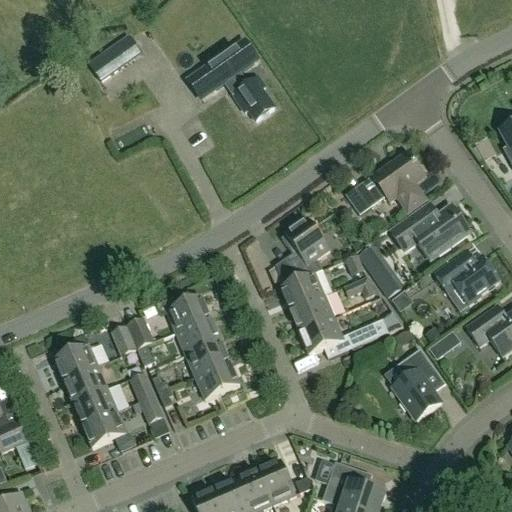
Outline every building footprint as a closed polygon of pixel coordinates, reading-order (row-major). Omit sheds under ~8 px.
[(173,0),(180,8),(191,0),(173,0)] [(129,41),(85,71),(100,89),(140,60),(129,41)] [(256,118),(263,127),(276,116),(263,96),(265,94),(257,80),(247,87),(239,76),(258,63),(244,43),(188,82),(201,102),(229,83),(233,89),(229,92),(245,116),(250,122),(256,118)] [(138,76),(143,87),(106,104),(112,117),(164,92),(153,69),(138,76)] [(186,110),(200,139),(220,129),(206,100),(186,110)] [(511,127),(500,135),(511,157),(511,127)] [(359,219),(386,200),(390,206),(403,197),(408,204),(402,209),(408,218),(427,204),(415,189),(425,181),(407,156),(346,199),(359,219)] [(349,213),(344,212),(341,215),(341,219),(343,223),(348,223),(351,220),(352,216),(349,213)] [(466,238),(447,212),(423,230),(415,219),(391,236),(405,255),(417,246),(431,264),(466,238)] [(280,293),(314,278),(314,277),(313,278),(307,269),(329,254),(307,223),(280,242),(291,258),(274,270),(283,291),(279,292),(280,293)] [(368,274),(381,265),(371,251),(358,260),(368,274)] [(363,276),(356,260),(344,265),(351,281),(363,276)] [(457,263),(434,279),(448,298),(460,315),(468,310),(481,300),(480,299),(500,285),(482,261),(465,273),(457,263)] [(314,278),(280,293),(289,315),(324,300),(314,278)] [(401,292),(391,279),(378,288),(387,301),(388,301),(401,292)] [(427,279),(419,285),(423,291),(431,286),(427,279)] [(368,280),(343,291),(348,301),(361,295),(364,303),(375,298),(368,280)] [(176,337),(210,322),(201,300),(166,315),(176,337)] [(333,322),(324,300),(289,315),(299,337),(333,322)] [(488,316),(466,332),(479,350),(489,343),(502,361),(511,354),(511,316),(496,327),(488,316)] [(220,344),(210,322),(176,337),(186,359),(220,344)] [(343,344),(333,322),(299,337),(308,359),(343,344)] [(143,323),(127,329),(136,354),(137,353),(152,348),(143,323)] [(346,340),(351,353),(403,331),(396,323),(383,328),(382,324),(346,340)] [(111,336),(121,361),(137,354),(136,354),(127,329),(111,336)] [(401,349),(414,343),(410,333),(396,339),(401,349)] [(220,344),(186,359),(195,382),(229,366),(220,344)] [(138,355),(142,366),(144,371),(155,366),(157,370),(165,367),(157,346),(152,348),(137,353),(138,355)] [(429,352),(438,363),(446,357),(438,346),(429,352)] [(64,386),(98,371),(88,348),(54,363),(64,386)] [(425,384),(436,376),(420,353),(396,370),(405,383),(393,392),(416,424),(441,407),(425,384)] [(229,366),(195,382),(205,404),(239,389),(229,366)] [(131,383),(143,378),(139,370),(127,375),(131,383)] [(98,371),(64,386),(73,408),(108,393),(98,371)] [(139,406),(155,400),(145,377),(143,378),(131,383),(130,384),(139,406)] [(158,397),(170,392),(167,385),(163,387),(159,380),(152,383),(158,397)] [(173,399),(170,392),(158,397),(164,411),(172,408),(169,401),(173,399)] [(108,393),(73,408),(83,430),(117,415),(108,393)] [(164,423),(155,400),(139,406),(143,414),(149,429),(150,428),(156,442),(169,437),(163,423),(164,423)] [(239,421),(234,401),(220,406),(225,425),(239,421)] [(143,414),(139,406),(132,409),(136,417),(143,414)] [(127,438),(117,415),(83,430),(92,453),(127,438)] [(18,424),(0,431),(0,453),(1,456),(27,445),(18,424)] [(258,475),(273,509),(296,500),(281,465),(258,475)] [(334,508),(345,511),(380,511),(385,498),(359,489),(363,476),(335,467),(322,505),(334,508)] [(266,511),(273,509),(258,475),(236,484),(248,511),(266,511)] [(306,481),(295,486),(300,497),(311,493),(306,481)] [(248,511),(236,484),(214,494),(222,511),(248,511)] [(222,511),(214,494),(192,504),(195,511),(222,511)] [(0,511),(28,511),(22,497),(0,506),(0,511)]
